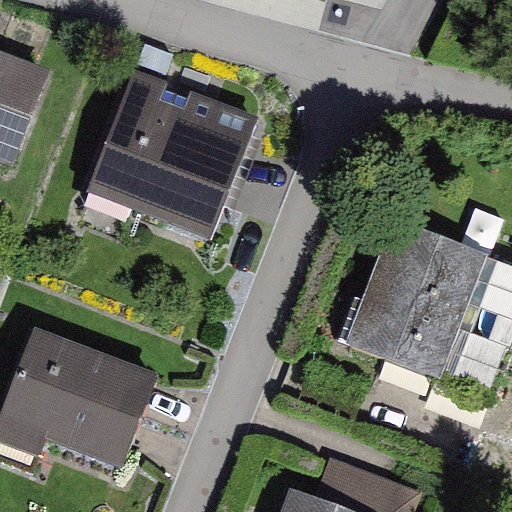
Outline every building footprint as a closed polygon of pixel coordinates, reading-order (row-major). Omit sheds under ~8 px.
[(53,66),(0,47),(0,156),(17,163),(53,66)] [(261,115),(136,67),(89,189),(214,237),(261,115)] [(490,251),(396,215),(347,339),(444,376),(447,368),(496,387),(511,344),(511,263),(489,255),(490,251)] [(160,371),(36,324),(0,416),(0,457),(35,471),(49,436),(124,465),(160,371)] [(511,436),(479,424),(468,452),(511,468),(511,436)] [(321,494),(291,483),(280,511),(417,511),(424,493),(333,460),(321,494)]
